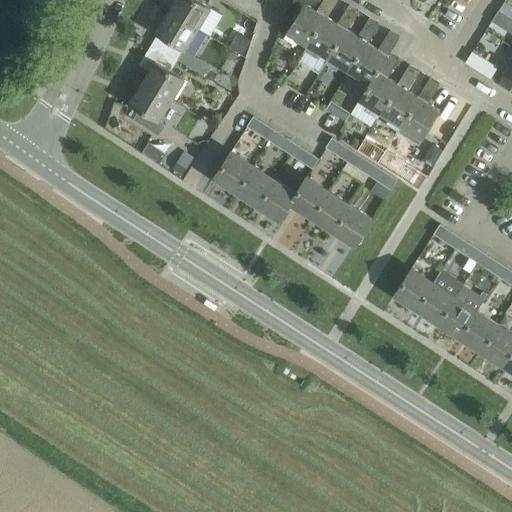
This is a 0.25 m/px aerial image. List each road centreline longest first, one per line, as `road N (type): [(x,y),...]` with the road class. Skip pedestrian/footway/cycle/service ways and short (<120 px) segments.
road 1 (secondary): [(511,470),(29,154)]
road 2 (tertiary): [(29,154),(105,0)]
